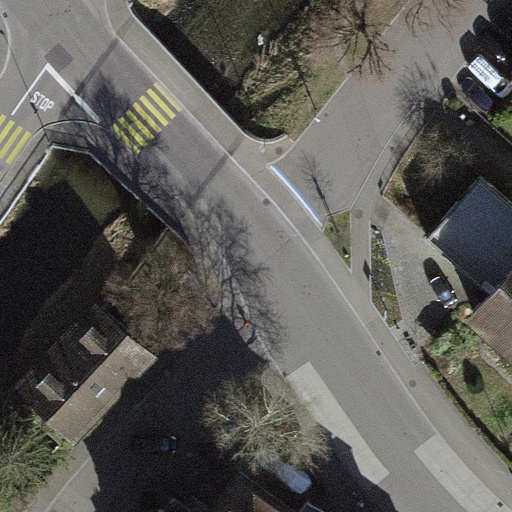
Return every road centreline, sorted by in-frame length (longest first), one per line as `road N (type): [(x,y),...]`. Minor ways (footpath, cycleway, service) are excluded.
road 1 (tertiary): [(264,251),(391,444),(453,511)]
road 2 (residential): [(264,251),(297,193),(454,0)]
road 3 (tertiary): [(78,36),(241,213),(264,251)]
road 4 (residential): [(78,36),(0,132)]
